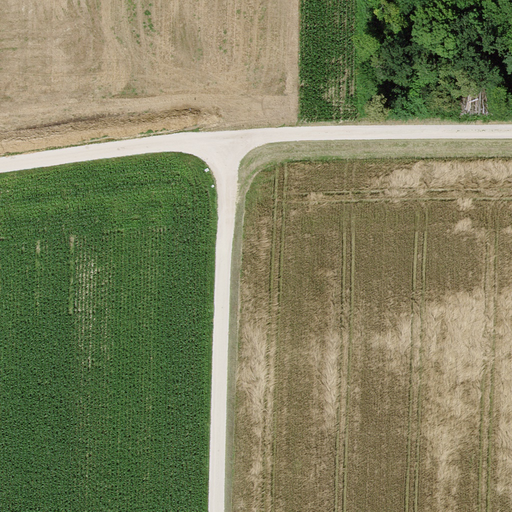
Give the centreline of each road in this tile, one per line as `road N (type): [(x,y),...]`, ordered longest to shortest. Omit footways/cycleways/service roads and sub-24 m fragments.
road 1 (track): [(0,164),(279,133),(511,129)]
road 2 (track): [(220,511),(228,137)]
